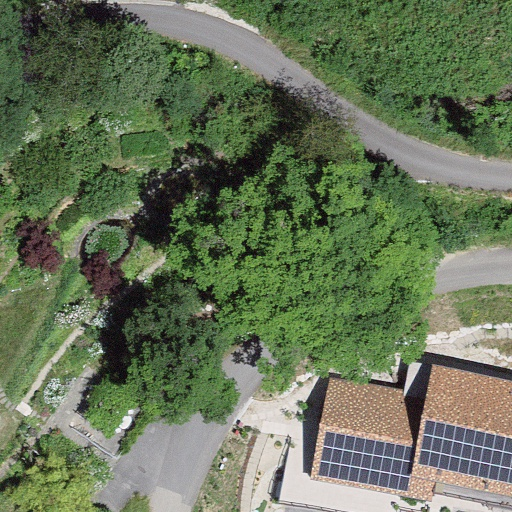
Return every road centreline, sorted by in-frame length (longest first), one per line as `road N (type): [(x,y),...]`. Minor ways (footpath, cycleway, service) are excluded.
road 1 (unclassified): [(0,45),(44,27),(178,24),(289,89),(397,136),(455,157),(511,164)]
road 2 (unclassified): [(511,263),(428,274),(351,300),(258,356),(198,441),(172,511)]
